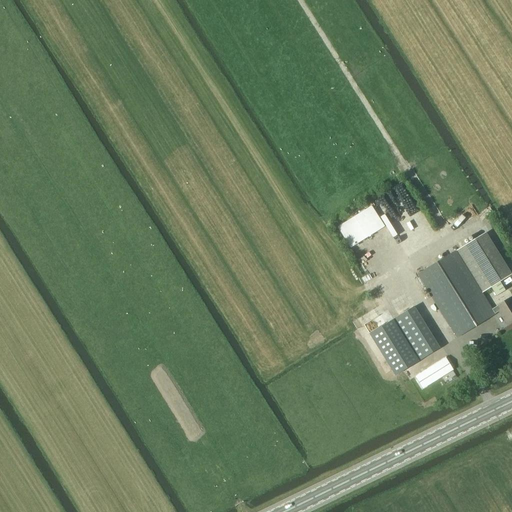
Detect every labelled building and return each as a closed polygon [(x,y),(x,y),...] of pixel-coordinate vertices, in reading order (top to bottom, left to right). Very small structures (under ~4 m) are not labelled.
[(511,274),(485,233),(456,251),(482,293),(491,288),(499,282),(511,274)] [(456,251),(417,275),(456,338),(495,314),(482,293),(456,251)] [(499,282),(491,288),(496,296),(505,291),(499,282)] [(511,299),(511,298),(493,309),(495,314),(498,312),(506,324),(511,320),(511,299)] [(407,311),(393,320),(419,361),(440,348),(414,307),(407,311)] [(379,328),(369,335),(391,369),(395,376),(405,370),(419,361),(393,320),(379,328)] [(445,358),(415,376),(423,388),(452,369),(445,358)]
